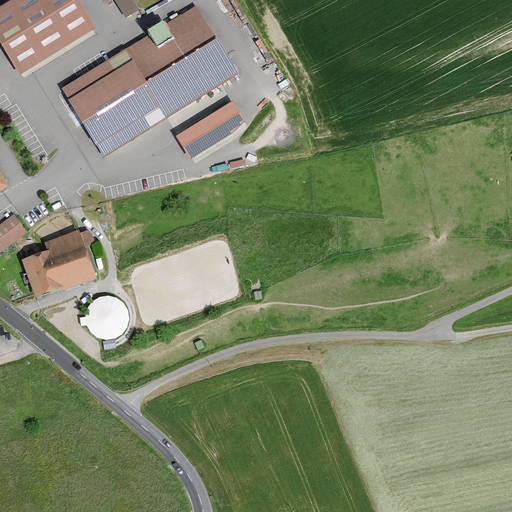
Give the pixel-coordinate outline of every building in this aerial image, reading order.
[(96,32),(76,0),(19,0),(0,12),(0,45),(20,79),(96,32)] [(116,0),(126,18),(141,9),(135,0),(116,0)] [(238,79),(196,10),(62,93),(104,161),(238,79)] [(191,164),(233,139),(246,126),(234,107),(177,141),(191,164)] [(0,193),(8,188),(0,175),(0,193)] [(0,254),(26,234),(13,217),(0,226),(0,254)] [(80,236),(79,234),(44,245),(47,254),(23,262),(36,301),(96,281),(86,249),(93,247),(88,233),(80,236)] [(87,312),(85,321),(79,321),(81,330),(86,329),(91,336),(98,341),(106,343),(114,342),(121,338),(126,331),(129,323),(127,315),(123,308),(116,302),(108,300),(100,301),(93,306),(87,312)]
